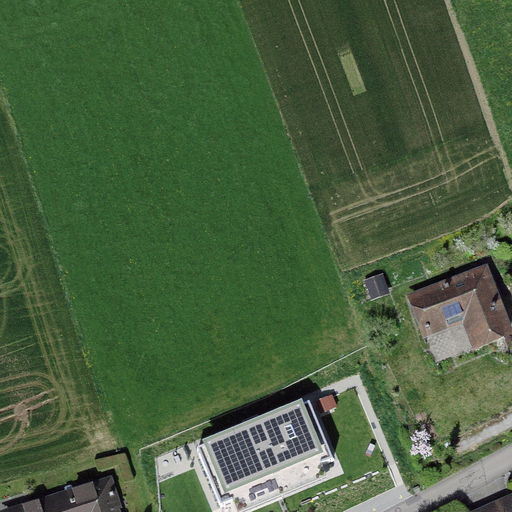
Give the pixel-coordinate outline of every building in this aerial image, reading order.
[(472,350),(511,335),(511,330),(488,264),(406,295),(422,339),(462,324),(472,350)] [(370,301),(391,293),(383,273),(362,282),(370,301)] [(303,407),(302,404),(202,445),(203,448),(197,451),(221,507),(231,503),(234,511),(248,511),(327,479),(321,465),(333,461),(309,405),(303,407)] [(120,511),(120,510),(122,509),(112,477),(0,511),(120,511)] [(511,511),(511,495),(473,511),(511,511)]
